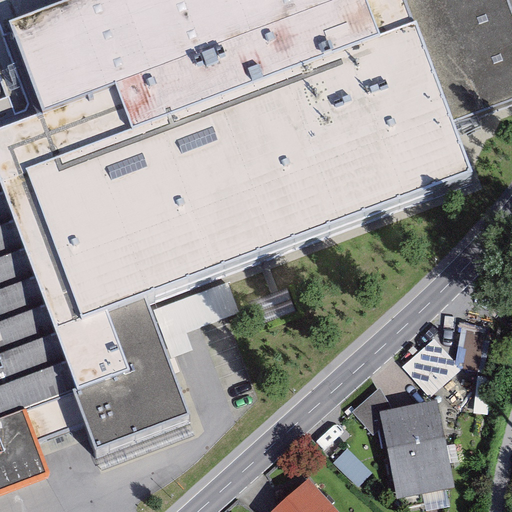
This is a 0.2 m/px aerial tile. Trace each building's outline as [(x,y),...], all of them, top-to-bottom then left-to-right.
[(511,107),(511,0),(0,0),(0,500),(58,479),(46,447),(96,428),(109,464),(204,429),(159,309),(497,185),(481,141),(507,131),(500,112),(511,107)] [(243,278),(251,302),(312,281),(304,257),(243,278)] [(492,328),(472,325),(464,368),(485,371),(492,328)] [(468,372),(442,343),(412,368),(438,398),(468,372)] [(388,389),(361,414),(382,437),(395,424),(394,416),(403,415),(388,389)] [(403,415),(394,416),(395,424),(407,499),(461,490),(448,408),(403,415)] [(288,511),(345,511),(320,484),(288,511)]
